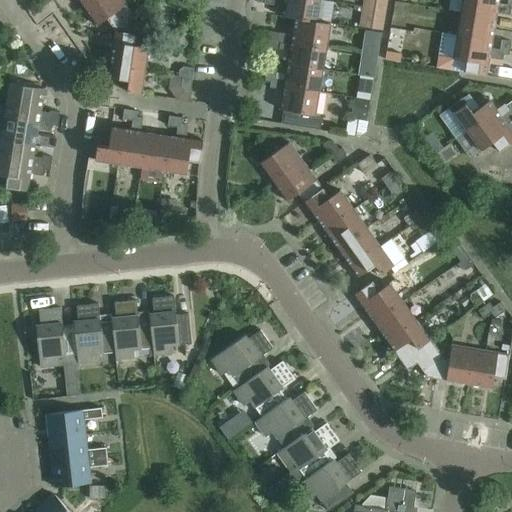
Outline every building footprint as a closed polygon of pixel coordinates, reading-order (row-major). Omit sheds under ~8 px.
[(112,27),(132,13),(122,0),(110,0),(107,3),(105,0),(91,0),(83,6),(97,25),(106,19),(112,27)] [(283,0),(281,17),(294,19),(294,18),(315,21),(315,20),(318,0),(283,0)] [(385,0),(361,0),(361,5),(384,9),(385,0)] [(461,0),(460,12),(474,15),(472,26),(493,29),(496,13),(510,15),(511,9),(507,5),(498,3),(497,7),(476,3),(476,0),(461,0)] [(384,9),(361,5),(357,27),(380,31),(384,9)] [(460,12),(456,35),(470,37),(468,48),(490,52),(490,48),(499,49),(503,54),(509,55),(511,41),(492,38),(493,29),(472,26),(474,15),(460,12)] [(138,21),(132,13),(112,27),(114,30),(110,54),(131,57),(129,68),(143,70),(147,47),(134,45),(138,21)] [(277,40),(281,45),(289,46),(290,40),(326,46),(329,23),(315,20),(315,21),(294,18),(294,19),(291,35),(278,33),(277,40)] [(466,61),(464,72),(486,75),(489,58),(502,60),(503,54),(499,49),(490,48),(490,52),(468,48),(470,37),(456,35),(452,58),(466,61)] [(281,45),(277,40),(268,38),(266,48),(279,50),(281,45)] [(290,40),(289,46),(287,62),(322,68),(326,46),(290,40)] [(140,94),(143,70),(129,68),(131,57),(110,54),(107,77),(127,80),(125,91),(140,94)] [(287,62),(284,80),(283,85),(318,91),(322,68),(287,62)] [(178,76),(182,76),(191,78),(193,68),(182,66),(179,69),(178,76)] [(270,81),(275,78),(276,69),(267,67),(265,81),(270,81)] [(182,76),(178,76),(170,74),(167,89),(173,98),(188,101),(189,91),(191,78),(182,76)] [(283,85),(284,80),(275,78),(270,81),(269,87),(282,89),(279,108),(314,114),(318,91),(283,85)] [(48,120),(51,125),(57,126),(59,112),(49,110),(49,112),(40,111),(44,88),(9,82),(5,106),(19,108),(17,119),(38,123),(39,119),(48,120)] [(454,111),(468,130),(479,122),(486,131),(503,119),(501,115),(495,107),(489,99),(477,108),(472,111),(466,102),(454,111)] [(50,131),(51,125),(48,120),(39,119),(38,123),(17,119),(19,108),(5,106),(0,105),(0,127),(1,128),(15,131),(13,142),(35,146),(37,129),(50,131)] [(131,120),(136,117),(137,111),(123,109),(122,118),(131,120)] [(479,122),(468,130),(482,150),(493,142),(499,151),(511,141),(511,110),(508,110),(501,115),(503,119),(486,131),(479,122)] [(176,127),(181,124),(182,118),(168,116),(167,125),(176,127)] [(153,155),(157,133),(140,130),(142,118),(136,117),(131,120),(130,129),(134,129),(131,152),(120,150),(118,163),(140,167),(142,154),(153,155)] [(175,136),(180,136),(176,159),(165,157),(163,170),(186,174),(188,161),(199,162),(202,140),(185,137),(187,125),(181,124),(176,127),(175,136)] [(134,129),(130,129),(111,126),(108,147),(96,145),(94,160),(118,163),(120,150),(131,152),(134,129)] [(40,165),(44,170),(50,171),(52,157),(42,156),(42,157),(33,156),(35,146),(13,142),(15,131),(1,128),(0,136),(0,150),(11,153),(10,164),(31,168),(31,164),(40,165)] [(180,136),(175,136),(157,133),(153,155),(142,154),(140,167),(163,170),(165,157),(176,159),(180,136)] [(323,144),(331,154),(338,149),(333,141),(328,140),(323,144)] [(297,178),(309,170),(288,141),(259,162),(273,181),(290,169),(297,178)] [(341,146),(338,149),(331,154),(337,162),(344,157),(345,152),(341,146)] [(11,153),(0,150),(0,175),(7,176),(5,188),(27,191),(30,174),(43,176),(44,170),(40,165),(31,164),(31,168),(10,164),(11,153)] [(376,163),(369,154),(356,163),(363,172),(376,163)] [(290,169),(273,181),(287,201),(298,193),(304,201),(322,188),(309,170),(297,178),(290,169)] [(386,185),(394,179),(397,176),(394,172),(389,172),(381,177),(386,185)] [(394,179),(386,185),(394,197),(399,193),(400,187),(394,179)] [(341,217),(353,208),(339,189),(328,197),(322,188),(304,201),(317,220),(334,207),(341,217)] [(417,218),(425,213),(420,205),(404,217),(409,224),(417,218)] [(354,235),(366,227),(353,208),(341,217),(334,207),(317,220),(330,238),(348,226),(354,235)] [(425,213),(417,218),(423,227),(431,221),(425,213)] [(367,254),(379,245),(366,227),(354,235),(348,226),(330,238),(343,257),(361,244),(367,254)] [(468,255),(460,243),(455,247),(454,252),(460,261),(468,255)] [(361,244),(343,257),(357,276),(374,264),(381,273),(393,265),(379,245),(367,254),(361,244)] [(468,255),(460,261),(456,263),(460,269),(465,269),(474,263),(468,255)] [(353,293),(367,312),(384,300),(391,309),(402,301),(389,282),(378,290),(371,280),(353,293)] [(468,298),(474,306),(483,300),(475,289),(469,293),(468,298)] [(153,347),(152,347),(153,355),(171,353),(171,345),(191,343),(188,313),(176,314),(174,296),(152,298),(153,313),(149,314),(149,317),(150,317),(153,347)] [(115,351),(114,351),(115,359),(134,357),(133,349),(152,347),(153,347),(150,317),(149,317),(138,318),(136,299),(114,302),(115,317),(111,317),(111,321),(112,321),(115,351)] [(404,327),(415,319),(402,301),(391,309),(384,300),(367,312),(380,331),(398,318),(404,327)] [(492,307),(488,301),(477,309),(482,318),(491,312),(492,307)] [(506,309),(500,301),(492,307),(491,312),(494,317),(506,309)] [(112,321),(111,321),(100,322),(98,303),(76,306),(78,321),(73,321),(74,325),(77,355),(78,363),(96,361),(95,353),(114,351),(115,351),(112,321)] [(74,325),(62,326),(60,307),(38,309),(40,325),(36,325),(40,367),(58,365),(57,357),(77,355),(74,325)] [(398,318),(380,331),(393,349),(411,337),(418,346),(429,338),(415,319),(404,327),(398,318)] [(265,368),(264,368),(258,359),(273,348),(260,330),(247,339),(245,335),(211,359),(222,374),(228,370),(239,386),(240,386),(265,368)] [(411,337),(393,349),(407,369),(416,362),(427,377),(435,379),(438,359),(442,357),(429,338),(418,346),(411,337)] [(438,359),(435,379),(468,384),(474,348),(450,344),(448,358),(442,357),(438,359)] [(474,348),(468,384),(492,388),(493,376),(505,378),(508,355),(474,348)] [(287,399),(286,399),(280,390),(295,379),(282,361),(270,370),(267,366),(264,368),(265,368),(240,386),(239,386),(233,390),(244,405),(250,401),(261,417),(262,417),(287,399)] [(309,430),(308,430),(302,421),(317,410),(304,392),(292,400),(289,397),(286,399),(287,399),(262,417),(261,417),(255,421),(266,436),(272,432),(283,447),(284,448),(309,430)] [(46,414),(49,438),(85,434),(83,420),(102,417),(101,407),(46,414)] [(331,461),(330,461),(324,451),(339,441),(326,422),(314,431),(311,428),(308,430),(309,430),(284,448),(283,447),(277,452),(288,467),(294,463),(306,478),(306,479),(331,461)] [(52,462),(107,456),(106,447),(86,450),(85,434),(49,438),(52,462)] [(328,510),(353,493),(346,482),(361,471),(348,453),(336,462),(333,459),(330,461),(331,461),(306,479),(306,478),(299,483),(310,498),(316,493),(328,510)] [(108,465),(107,456),(52,462),(54,487),(90,483),(88,467),(108,465)] [(355,505),(354,511),(412,511),(416,491),(389,486),(385,509),(355,505)] [(69,511),(55,495),(36,511),(69,511)]
